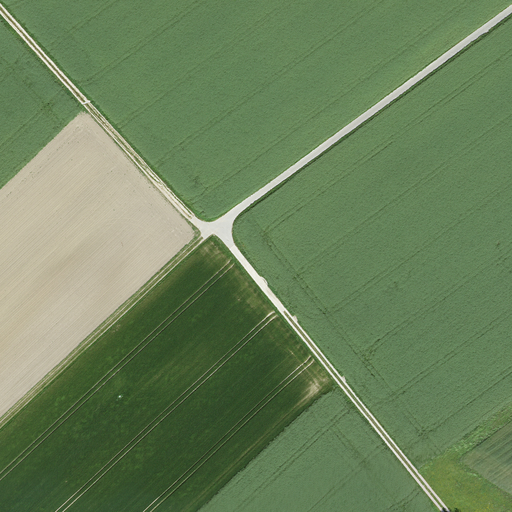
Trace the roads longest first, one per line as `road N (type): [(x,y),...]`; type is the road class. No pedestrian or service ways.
road 1 (track): [(511,9),(215,226),(448,511)]
road 2 (track): [(0,7),(193,220),(215,226),(0,424)]
